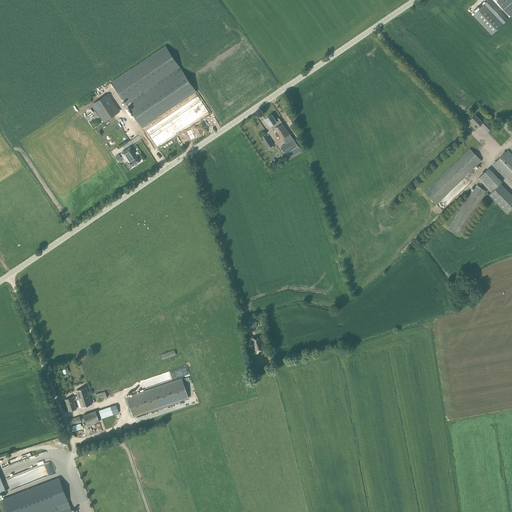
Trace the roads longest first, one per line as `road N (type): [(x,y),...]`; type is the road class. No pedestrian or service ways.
road 1 (tertiary): [(7,275),(413,0)]
road 2 (unclassified): [(145,511),(120,444),(72,449),(7,275)]
road 3 (unknown): [(371,28),(460,122)]
